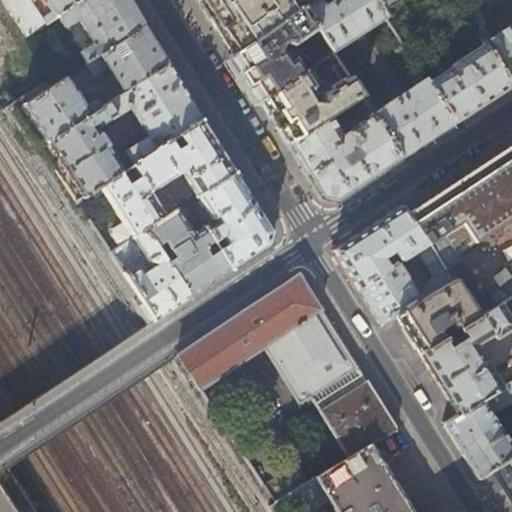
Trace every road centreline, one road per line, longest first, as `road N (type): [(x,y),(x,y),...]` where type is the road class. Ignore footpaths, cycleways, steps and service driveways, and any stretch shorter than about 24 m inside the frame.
road 1 (residential): [(310,244),(479,511)]
road 2 (residential): [(158,0),(310,244)]
road 3 (residential): [(310,244),(511,111)]
road 4 (residential): [(144,355),(310,244)]
road 5 (unclassified): [(0,451),(144,355)]
